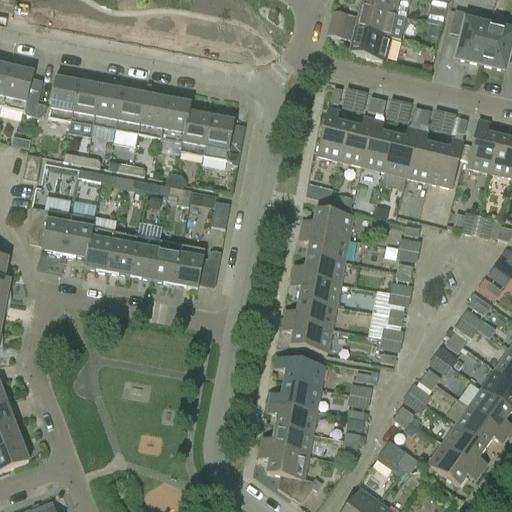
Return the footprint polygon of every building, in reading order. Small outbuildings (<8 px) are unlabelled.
[(397,19),(401,0),(361,0),(363,1),(360,10),(397,19)] [(502,12),(504,3),(496,1),(494,10),(502,12)] [(431,3),(428,14),(444,18),(447,6),(431,3)] [(391,42),(397,19),(360,10),(358,19),(355,21),(333,15),(330,27),(391,42)] [(489,29),(464,23),(466,17),(454,14),(449,37),(460,40),(455,63),(480,69),(489,29)] [(385,66),(391,42),(330,27),(327,39),(349,44),(351,48),(349,57),(385,66)] [(511,34),(489,29),(480,69),(504,75),(510,52),(511,52),(511,34)] [(427,67),(421,70),(420,76),(430,78),(432,69),(427,67)] [(0,109),(1,110),(10,71),(0,68),(0,109)] [(34,123),(37,109),(37,108),(42,86),(31,84),(33,76),(10,71),(1,110),(24,116),(26,121),(34,123)] [(70,126),(78,86),(55,82),(47,121),(70,126)] [(78,86),(70,126),(93,130),(100,90),(78,86)] [(123,95),(100,90),(93,130),(115,134),(123,95)] [(343,92),(341,111),(361,114),(364,94),(343,92)] [(337,110),(341,95),(333,93),(329,108),(337,110)] [(135,152),(137,138),(145,99),(123,95),(115,134),(112,148),(135,152)] [(145,99),(137,138),(160,143),(167,103),(145,99)] [(366,116),(374,118),(378,104),(370,102),(366,116)] [(190,107),(167,103),(160,143),(182,147),(190,107)] [(385,106),(378,104),(374,118),(381,120),(385,106)] [(203,160),(210,121),(189,116),(190,107),(182,147),(180,156),(203,160)] [(37,109),(34,123),(39,124),(43,122),(43,120),(45,111),(37,109)] [(316,159),(339,165),(348,128),(336,125),(338,114),(328,112),(316,159)] [(410,127),(418,129),(422,115),(414,113),(410,127)] [(429,117),(422,115),(418,129),(425,131),(429,117)] [(361,131),(348,128),(339,165),(362,170),(373,123),(363,120),(361,131)] [(233,125),(210,121),(203,160),(230,165),(232,169),(237,170),(244,133),(232,131),(233,125)] [(383,125),(373,123),(362,170),(384,176),(393,139),(380,136),(383,125)] [(466,126),(458,124),(454,138),(463,140),(466,126)] [(466,171),(490,177),(499,140),(486,137),(489,126),(478,124),(466,171)] [(405,142),(393,139),(384,176),(406,181),(417,134),(408,131),(405,142)] [(427,136),(417,134),(406,181),(428,187),(437,150),(424,147),(427,136)] [(511,138),(511,143),(499,140),(490,177),(511,182),(511,181),(511,138)] [(30,144),(11,141),(10,149),(28,153),(30,144)] [(449,153),(437,150),(428,187),(451,192),(463,145),(452,142),(449,153)] [(85,170),(87,161),(76,159),(64,157),(62,165),(71,167),(85,170)] [(36,186),(41,161),(27,159),(22,183),(36,186)] [(87,161),(85,170),(99,172),(100,167),(98,163),(87,161)] [(130,178),(131,170),(120,168),(117,170),(116,175),(130,178)] [(131,170),(130,178),(144,181),(145,176),(142,172),(131,170)] [(77,182),(89,184),(100,186),(102,178),(79,174),(77,182)] [(174,192),(176,178),(170,177),(167,180),(165,190),(169,191),(174,192)] [(102,178),(100,186),(111,188),(115,186),(116,181),(102,178)] [(176,178),(174,192),(182,193),(183,191),(184,183),(182,180),(176,178)] [(145,195),(146,187),(133,184),(132,189),(134,193),(145,195)] [(146,187),(145,195),(156,197),(160,195),(161,189),(146,187)] [(305,199),(317,202),(319,191),(308,188),(305,199)] [(183,191),(182,193),(174,192),(169,191),(167,201),(166,206),(176,208),(176,210),(188,212),(189,208),(191,195),(191,193),(183,191)] [(189,208),(198,210),(202,207),(204,198),(191,195),(189,208)] [(348,210),(350,201),(338,198),(336,207),(348,210)] [(64,216),(67,204),(45,199),(43,211),(64,216)] [(225,233),(229,209),(215,206),(210,230),(225,233)] [(64,258),(71,219),(32,211),(26,241),(28,246),(42,248),(41,254),(64,258)] [(386,224),(388,214),(375,211),(373,221),(386,224)] [(300,234),(348,243),(353,220),(315,213),(313,226),(302,224),(300,234)] [(474,241),(479,222),(464,218),(463,220),(455,219),(452,233),(460,235),(459,237),(474,241)] [(71,219),(64,258),(85,262),(84,272),(93,223),(71,219)] [(479,222),(474,241),(488,244),(488,242),(496,244),(500,230),(491,228),(492,225),(479,222)] [(93,223),(84,272),(107,276),(114,236),(92,232),(94,223),(93,223)] [(405,230),(403,239),(418,242),(419,233),(405,230)] [(307,259),(344,266),(348,243),(300,234),(298,244),(309,246),(307,259)] [(114,236),(107,276),(129,280),(136,240),(114,236)] [(136,240),(129,280),(152,284),(159,244),(136,240)] [(395,263),(415,266),(418,244),(398,241),(395,263)] [(159,244),(152,284),(174,288),(181,249),(159,244)] [(174,288),(197,293),(198,287),(214,290),(221,256),(212,254),(208,257),(207,263),(203,263),(205,253),(181,249),(174,288)] [(0,282),(9,284),(9,283),(3,282),(7,261),(0,259),(0,282)] [(292,279),(340,288),(344,266),(307,259),(304,271),(293,269),(292,279)] [(397,269),(396,275),(410,278),(411,272),(397,269)] [(408,287),(410,278),(396,275),(394,285),(408,287)] [(298,303),(336,310),(340,288),(292,279),(290,289),(300,291),(298,303)] [(0,304),(5,305),(9,284),(0,282),(0,304)] [(501,296),(489,287),(484,294),(496,303),(501,296)] [(283,324),(331,333),(336,310),(298,303),(296,316),(285,314),(283,324)] [(487,315),(475,306),(470,313),(482,322),(487,315)] [(388,314),(387,320),(402,323),(403,316),(388,314)] [(400,332),(402,323),(387,320),(386,330),(400,332)] [(327,356),(331,333),(283,324),(281,334),(292,336),(290,349),(327,356)] [(444,338),(447,341),(450,343),(453,338),(451,336),(447,333),(446,335),(444,338)] [(453,338),(450,343),(462,351),(465,346),(453,338)] [(456,359),(462,351),(450,343),(444,351),(456,359)] [(511,358),(507,355),(494,374),(511,386),(511,358)] [(394,361),(380,359),(379,367),(393,369),(394,361)] [(285,374),(283,386),(320,393),(325,370),(276,361),(274,372),(285,374)] [(462,366),(457,363),(453,370),(457,373),(462,366)] [(268,393),(275,395),(279,373),(272,371),(268,393)] [(427,374),(423,380),(435,388),(439,383),(427,374)] [(511,386),(494,374),(481,392),(511,414),(511,413),(511,386)] [(371,375),(370,380),(369,388),(375,390),(377,376),(371,375)] [(368,389),(370,381),(355,378),(354,386),(368,389)] [(430,396),(435,388),(423,380),(418,387),(430,396)] [(268,407),(316,416),(320,393),(283,386),(280,399),(270,397),(268,407)] [(511,430),(504,425),(511,414),(481,392),(467,411),(507,439),(511,432),(511,430)] [(6,406),(0,408),(0,430),(13,425),(6,406)] [(312,438),(316,416),(268,407),(266,417),(277,419),(274,431),(312,438)] [(501,447),(507,439),(467,411),(454,429),(485,451),(493,441),(501,447)] [(409,425),(417,431),(419,427),(412,422),(413,420),(401,412),(397,417),(409,425)] [(361,426),(363,418),(348,415),(347,423),(361,426)] [(392,424),(391,424),(392,425),(403,433),(409,425),(397,417),(392,424)] [(361,426),(347,423),(345,433),(359,436),(361,426)] [(0,452),(20,445),(13,425),(0,430),(0,452)] [(418,432),(417,431),(409,425),(403,433),(402,434),(408,439),(414,438),(418,432)] [(478,462),(485,451),(454,429),(441,448),(481,476),(487,468),(478,462)] [(308,461),(312,438),(274,431),(272,444),(261,442),(259,452),(308,461)] [(344,437),(343,444),(357,447),(359,440),(344,437)] [(356,456),(357,447),(343,444),(341,453),(356,456)] [(20,445),(0,452),(0,476),(28,465),(20,445)] [(397,480),(410,462),(388,446),(375,464),(397,480)] [(475,484),(481,476),(441,448),(427,467),(458,489),(466,478),(475,484)] [(266,477),(279,479),(277,492),(301,509),(313,492),(315,488),(311,485),(303,484),(308,461),(259,452),(258,461),(268,463),(266,477)] [(410,462),(397,480),(402,474),(408,478),(417,467),(410,462)] [(313,482),(311,485),(315,488),(313,492),(317,495),(322,488),(313,482)] [(375,511),(379,506),(360,492),(345,511),(375,511)]
